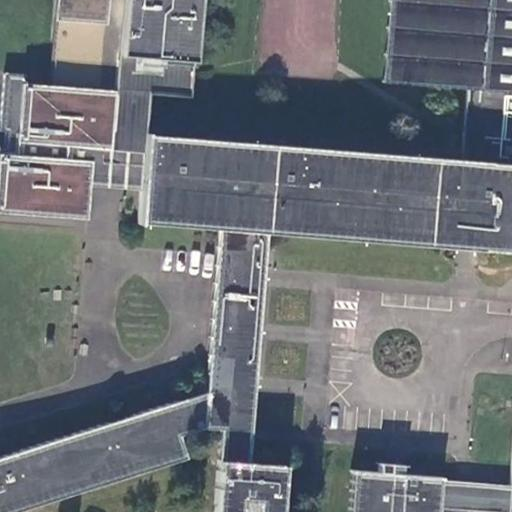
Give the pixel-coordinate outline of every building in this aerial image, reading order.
[(54,0),(48,86),(112,91),(109,150),(91,149),(88,187),(106,188),(140,191),(144,133),(146,133),(148,94),(183,96),(190,0),(54,0)] [(511,0),(387,0),(380,82),(464,90),(459,159),(146,133),(144,133),(140,191),(137,224),(222,231),(268,235),(469,251),(511,254),(511,0)] [(0,212),(86,220),(88,187),(91,149),(109,150),(112,91),(48,86),(22,84),(23,75),(3,74),(3,79),(0,116),(0,131),(2,132),(1,145),(0,145),(0,212)] [(222,231),(211,391),(259,394),(268,235),(222,231)] [(211,391),(0,456),(0,511),(9,511),(183,458),(176,436),(200,429),(218,430),(212,511),(285,511),(289,465),(255,461),(259,394),(211,391)] [(511,511),(511,475),(511,485),(350,471),(346,511),(511,511)]
